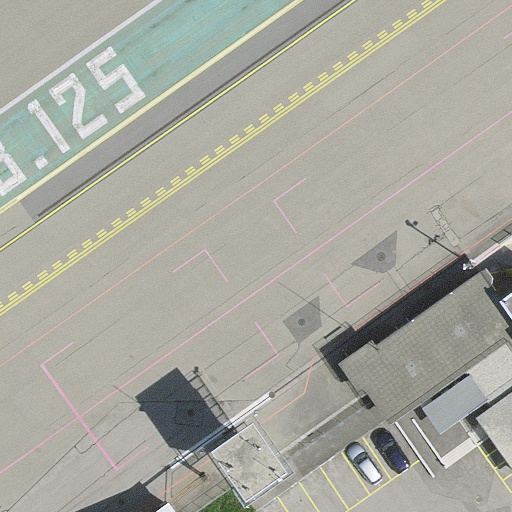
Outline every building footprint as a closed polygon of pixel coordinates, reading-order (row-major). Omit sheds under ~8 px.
[(511,253),(494,265),(511,292),(511,253)] [(324,359),(348,393),(358,386),(379,417),(511,326),(473,272),(368,345),(360,333),(324,359)] [(511,381),(467,412),(511,479),(511,478),(511,381)] [(232,396),(184,429),(221,481),(269,447),(232,396)] [(173,511),(160,493),(133,511),(173,511)]
